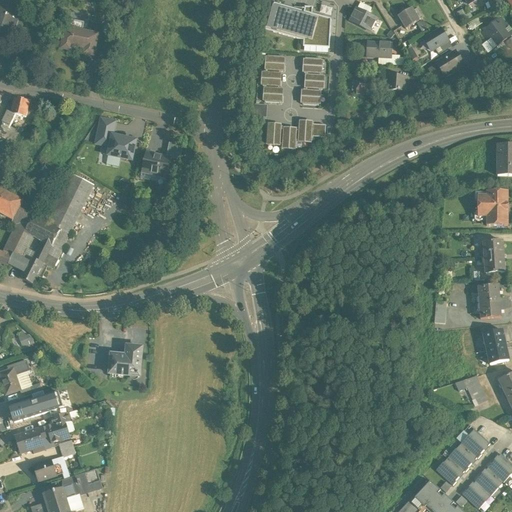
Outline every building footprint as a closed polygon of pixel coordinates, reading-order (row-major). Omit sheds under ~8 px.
[(502,6),(498,0),(493,0),(497,8),(502,6)] [(0,2),(0,30),(11,34),(20,10),(0,2)] [(329,49),(331,20),(312,15),(312,8),(305,8),(304,13),(272,4),(266,28),(274,30),(273,33),(304,41),(303,47),(329,49)] [(376,19),(356,9),(350,21),(370,31),(376,19)] [(419,21),(412,9),(398,17),(405,29),(419,21)] [(65,28),(82,32),(84,24),(66,20),(65,28)] [(509,37),(498,23),(487,31),(498,45),(509,37)] [(82,32),(65,28),(60,50),(70,52),(72,45),(84,47),(83,55),(93,57),(97,35),(82,32)] [(441,30),(424,39),(431,51),(447,41),(441,30)] [(392,45),(370,44),(369,58),(391,59),(392,45)] [(455,53),(436,65),(444,77),(463,65),(455,53)] [(283,73),(283,59),(265,58),(265,72),(280,73),(283,73)] [(322,60),(305,60),(305,75),(308,75),(322,75),(322,60)] [(477,61),(465,69),(472,80),(484,72),(477,61)] [(437,81),(444,77),(436,65),(429,69),(437,81)] [(279,88),(280,73),(265,72),(262,72),(262,88),(265,88),(279,88)] [(408,79),(397,79),(396,77),(393,77),(391,74),(389,74),(387,76),(385,93),(391,93),(392,91),(407,92),(408,79)] [(322,75),(308,75),(307,91),(323,92),(324,75),(322,75)] [(374,81),(358,80),(357,94),(374,95),(374,88),(375,87),(376,84),(374,83),(374,81)] [(279,88),(265,88),(265,104),(281,104),(281,88),(279,88)] [(320,92),(303,91),(303,106),(320,107),(320,92)] [(29,103),(15,100),(11,114),(11,115),(15,116),(26,118),(29,103)] [(11,114),(8,113),(2,124),(10,128),(15,116),(11,115),(11,114)] [(97,145),(112,148),(117,123),(102,121),(97,145)] [(22,133),(10,128),(2,124),(0,128),(0,136),(15,145),(22,133)] [(313,124),(298,124),(297,131),(297,142),(313,143),(313,138),(313,126),(313,124)] [(325,126),(313,126),(313,138),(325,138),(325,126)] [(281,128),(267,127),(266,145),(281,146),(281,131),(281,128)] [(297,131),(281,131),(281,146),(280,148),(297,149),(297,142),(297,131)] [(136,140),(114,136),(112,148),(110,156),(132,161),(136,140)] [(511,146),(497,146),(497,177),(511,177),(511,146)] [(171,159),(154,155),(154,154),(146,152),(141,174),(166,179),(171,159)] [(42,174),(36,182),(41,185),(47,177),(42,174)] [(43,265),(47,268),(52,270),(93,185),(73,175),(71,178),(48,224),(60,231),(52,247),(43,265)] [(53,182),(47,179),(42,186),(48,190),(53,182)] [(23,202),(0,189),(0,214),(13,221),(23,202)] [(508,193),(486,193),(486,197),(477,197),(477,219),(486,219),(486,227),(508,228),(508,193)] [(31,206),(23,202),(13,221),(18,224),(21,225),(27,213),(31,206)] [(27,213),(21,225),(27,228),(33,216),(27,213)] [(48,224),(33,216),(27,228),(25,232),(33,237),(42,242),(52,247),(60,231),(48,224)] [(18,224),(3,253),(12,257),(25,232),(27,228),(21,225),(18,224)] [(12,257),(8,265),(24,272),(24,271),(27,273),(31,264),(22,260),(33,237),(25,232),(12,257)] [(52,247),(42,242),(33,260),(43,265),(52,247)] [(502,242),(483,244),(486,275),(504,274),(502,242)] [(3,254),(0,253),(0,264),(7,267),(8,265),(12,257),(3,253),(3,254)] [(31,264),(27,273),(24,271),(24,272),(20,279),(33,286),(33,285),(40,271),(43,265),(33,260),(31,264)] [(449,272),(442,273),(442,276),(437,277),(437,284),(444,284),(444,283),(450,282),(449,272)] [(499,287),(478,288),(479,305),(499,303),(499,287)] [(446,303),(436,302),(434,324),(445,325),(446,303)] [(499,303),(479,305),(481,320),(501,319),(499,303)] [(28,331),(18,336),(25,349),(34,344),(28,331)] [(502,331),(483,335),(490,365),(508,361),(502,331)] [(127,347),(126,357),(111,356),(109,375),(139,378),(142,349),(127,347)] [(13,370),(0,374),(0,379),(6,397),(21,391),(13,370)] [(511,376),(500,382),(511,407),(511,376)] [(487,403),(475,378),(463,382),(476,408),(487,403)] [(36,393),(23,398),(25,404),(35,401),(35,402),(39,401),(36,393)] [(55,396),(35,402),(40,417),(49,414),(59,411),(55,396)] [(25,404),(10,409),(14,424),(40,417),(35,402),(35,401),(25,404)] [(49,414),(50,419),(65,414),(64,409),(59,411),(49,414)] [(65,414),(50,419),(53,426),(62,423),(70,421),(68,414),(65,414)] [(53,426),(39,430),(41,439),(50,437),(52,444),(67,439),(68,434),(67,430),(64,427),(63,424),(70,422),(70,421),(62,423),(53,426)] [(39,430),(22,435),(27,453),(35,450),(36,454),(45,451),(41,439),(39,430)] [(443,464),(436,471),(453,487),(456,483),(455,482),(464,473),(465,474),(469,470),(468,469),(477,459),(478,460),(482,456),(481,455),(490,445),(474,430),(461,444),(464,447),(458,453),(455,450),(448,458),(452,461),(446,467),(443,464)] [(27,453),(22,435),(15,438),(21,455),(27,453)] [(71,442),(59,446),(61,452),(73,448),(71,442)] [(73,448),(61,452),(63,459),(75,455),(73,448)] [(466,492),(462,495),(479,510),(485,503),(483,501),(489,495),(491,497),(498,490),(496,488),(501,482),(504,484),(511,474),(511,466),(500,456),(491,465),(487,469),(488,470),(479,479),(478,478),(474,482),(475,483),(467,492),(466,492)] [(58,459),(51,461),(54,469),(60,467),(58,459)] [(51,461),(33,467),(38,482),(56,477),(56,476),(54,469),(51,461)] [(60,467),(54,469),(56,476),(62,474),(60,467)] [(96,471),(64,481),(66,488),(72,486),(75,497),(77,496),(102,488),(96,471)] [(461,511),(449,500),(428,481),(400,511),(461,511)] [(66,488),(63,489),(66,500),(75,497),(72,486),(66,488)] [(63,489),(44,495),(47,506),(48,511),(69,511),(66,500),(63,489)] [(75,497),(66,500),(69,511),(80,511),(82,511),(77,496),(75,497)]
